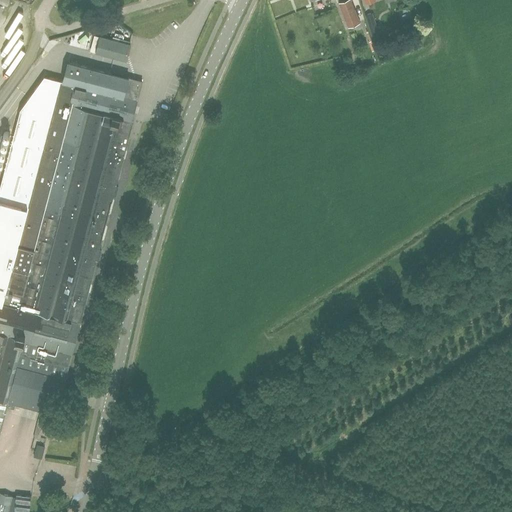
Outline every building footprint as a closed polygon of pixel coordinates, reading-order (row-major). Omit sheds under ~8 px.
[(351,26),(360,23),(354,9),(346,12),(351,26)] [(367,23),(369,31),(377,29),(374,21),(367,23)] [(128,53),(130,44),(129,44),(130,41),(119,38),(118,40),(99,35),(95,52),(126,60),(128,53)] [(142,81),(128,77),(68,62),(63,80),(44,76),(20,109),(0,186),(0,430),(4,416),(8,401),(56,414),(96,259),(99,258),(101,251),(99,248),(113,195),(116,194),(118,187),(116,185),(133,120),(131,119),(142,81)] [(41,417),(39,426),(43,427),(42,431),(56,434),(58,428),(61,426),(62,423),(60,420),(57,419),(54,420),(41,417)] [(41,458),(45,446),(37,444),(34,456),(41,458)] [(28,511),(31,496),(16,494),(16,497),(0,493),(0,511),(28,511)]
